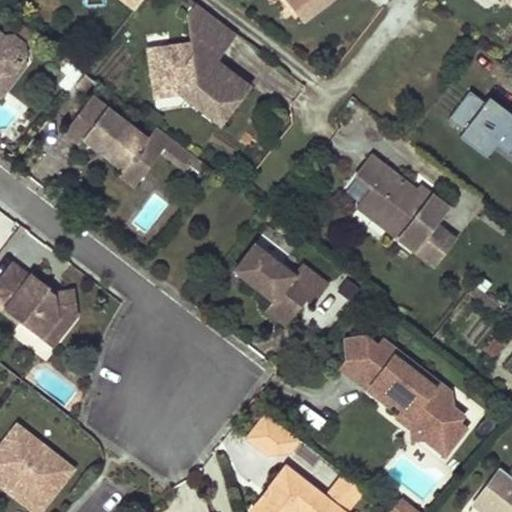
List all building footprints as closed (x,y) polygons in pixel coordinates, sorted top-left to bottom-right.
[(123,0),(134,9),(141,0),(123,0)] [(287,0),(304,21),(331,0),(287,0)] [(218,55),(235,32),(197,3),(187,16),(189,32),(218,55)] [(214,60),(218,55),(189,32),(191,43),(192,43),(199,48),(195,55),(210,66),(214,60)] [(22,53),(20,43),(10,35),(2,35),(0,34),(0,71),(9,70),(20,56),(22,53)] [(248,85),(214,60),(210,66),(195,55),(199,48),(192,43),(191,43),(148,49),(154,96),(179,92),(219,123),(248,85)] [(0,92),(25,60),(20,56),(9,70),(0,71),(0,92)] [(84,89),(92,78),(82,69),(73,81),(84,89)] [(511,155),(511,122),(505,117),(509,112),(490,96),(485,102),(470,90),(449,118),(477,141),(483,133),(496,143),(511,155)] [(135,149),(145,137),(144,137),(89,94),(62,129),(77,142),(81,137),(97,149),(99,146),(106,151),(104,155),(120,167),(121,168),(129,157),(132,159),(138,151),(135,149)] [(153,125),(144,137),(145,137),(135,149),(138,151),(132,159),(129,157),(121,168),(120,167),(116,172),(132,184),(158,150),(183,169),(187,164),(186,164),(193,155),(153,125)] [(496,143),(483,133),(477,141),(464,130),(459,136),(486,156),(496,143)] [(104,155),(106,151),(99,146),(97,149),(104,155)] [(202,162),(193,155),(186,164),(187,164),(195,170),(202,162)] [(357,205),(416,251),(436,266),(455,241),(441,230),(436,237),(430,232),(435,225),(449,208),(431,194),(427,199),(415,190),(370,155),(357,172),(373,184),(357,205)] [(415,190),(427,199),(431,194),(419,185),(415,190)] [(441,230),(435,225),(430,232),(436,237),(441,230)] [(308,300),(323,280),(297,259),(289,270),(250,240),(236,258),(248,268),(242,276),(269,296),(261,305),(282,321),(296,301),(289,296),(294,290),(301,295),(308,300)] [(242,276),(248,268),(236,258),(230,266),(242,276)] [(56,319),(75,316),(72,291),(51,293),(47,290),(49,287),(31,273),(29,276),(13,263),(0,279),(0,307),(40,339),(56,319)] [(500,304),(475,284),(468,292),(494,312),(500,304)] [(289,296),(296,301),(301,295),(294,290),(289,296)] [(51,347),(75,316),(56,319),(40,339),(51,347)] [(373,340),(360,331),(338,334),(341,355),(334,364),(346,374),(373,340)] [(447,402),(445,387),(377,334),(373,340),(346,374),(363,387),(364,385),(386,402),(389,398),(409,413),(411,431),(431,428),(448,441),(462,424),(454,418),(459,411),(447,402)] [(381,408),(411,431),(409,413),(389,398),(386,402),(381,408)] [(263,450),(284,448),(294,436),(262,411),(244,435),(263,450)] [(0,476),(42,508),(72,469),(16,425),(0,446),(0,476)] [(439,453),(448,441),(431,428),(411,431),(439,453)] [(344,511),(321,495),(283,465),(263,491),(270,496),(265,502),(259,497),(250,509),(250,511),(344,511)] [(476,500),(490,511),(493,511),(499,504),(509,511),(511,511),(511,494),(509,492),(511,488),(511,480),(499,470),(476,500)] [(344,511),(362,488),(340,471),(321,495),(344,511)] [(0,476),(0,484),(34,511),(38,511),(42,508),(0,476)] [(270,496),(263,491),(259,497),(265,502),(270,496)] [(408,511),(412,507),(401,499),(391,511),(392,511),(408,511)] [(474,503),(484,511),(509,511),(499,504),(493,511),(490,511),(476,500),(474,503)]
